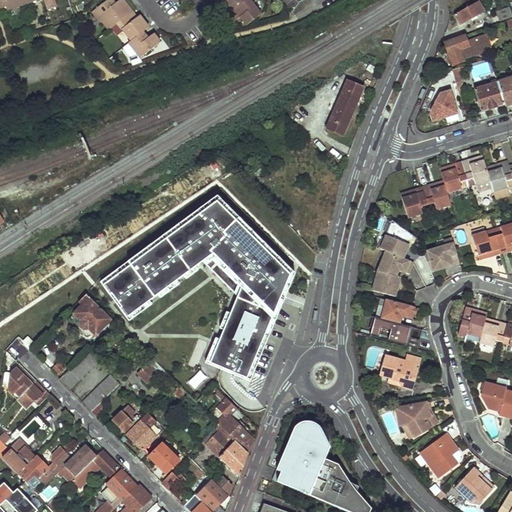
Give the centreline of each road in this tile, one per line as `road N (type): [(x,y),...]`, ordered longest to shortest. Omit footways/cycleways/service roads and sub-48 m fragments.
road 1 (residential): [(511,290),(463,283),(439,305),(437,325),(473,437),(511,466)]
road 2 (residential): [(14,346),(178,511)]
road 3 (residential): [(341,362),(355,225),(385,144)]
road 4 (residential): [(370,138),(338,237),(319,353)]
road 5 (residential): [(429,511),(382,456),(345,375)]
road 6 (residential): [(322,397),(411,511)]
road 7 (residential): [(511,122),(419,150),(385,144)]
